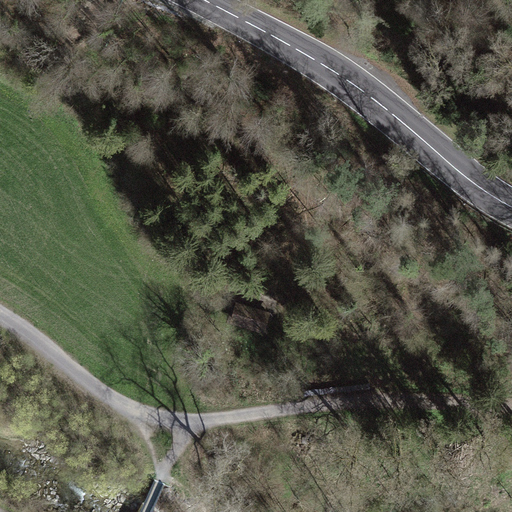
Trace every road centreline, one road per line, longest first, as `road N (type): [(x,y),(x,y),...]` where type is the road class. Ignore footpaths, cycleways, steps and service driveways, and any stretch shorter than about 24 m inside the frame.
road 1 (tertiary): [(203,0),(324,63),(479,188),(511,205)]
road 2 (track): [(511,407),(434,399),(318,403),(182,425)]
road 3 (track): [(182,425),(122,402),(0,315)]
